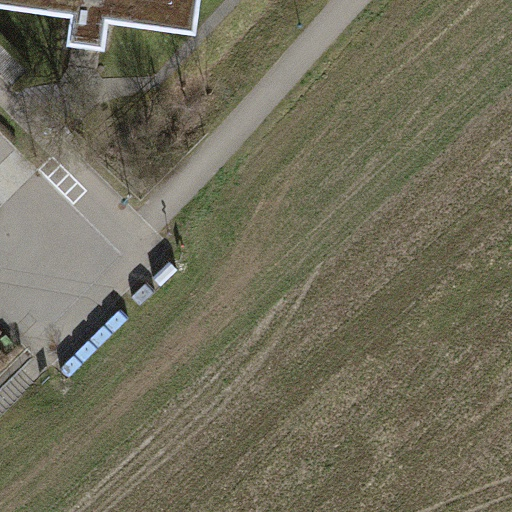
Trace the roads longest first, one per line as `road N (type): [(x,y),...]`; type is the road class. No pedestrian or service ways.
road 1 (track): [(110,279),(354,0)]
road 2 (residential): [(0,168),(110,279)]
